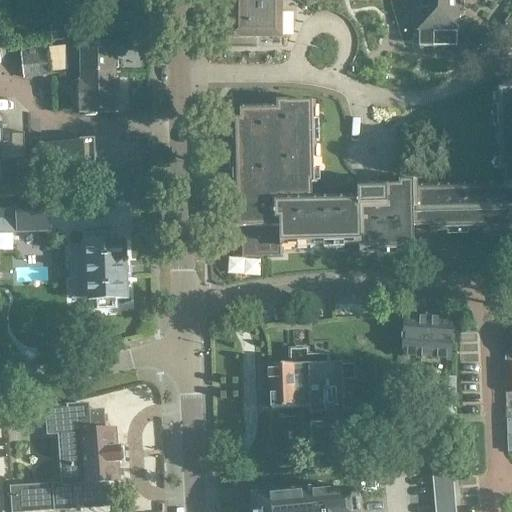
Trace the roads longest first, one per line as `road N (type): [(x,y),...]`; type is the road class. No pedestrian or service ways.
road 1 (residential): [(179,73),(336,75),(393,106),(434,106),(511,50)]
road 2 (residential): [(511,293),(323,287),(185,307)]
road 3 (residential): [(0,84),(16,87),(53,122),(180,121)]
road 4 (residential): [(0,392),(188,354)]
road 5 (residential): [(185,307),(180,121)]
road 6 (residential): [(195,511),(188,354)]
